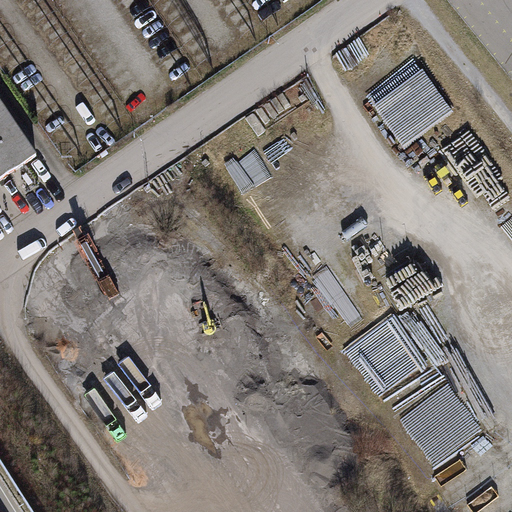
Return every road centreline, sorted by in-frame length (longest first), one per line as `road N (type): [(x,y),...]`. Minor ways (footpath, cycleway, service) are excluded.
road 1 (residential): [(373,0),(0,260)]
road 2 (unknown): [(0,290),(128,511)]
road 3 (track): [(411,0),(511,126)]
